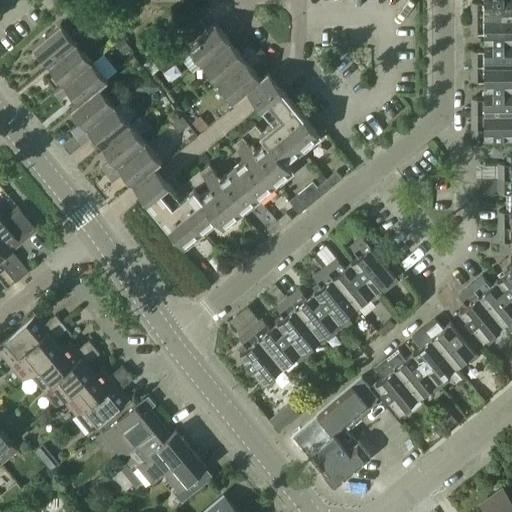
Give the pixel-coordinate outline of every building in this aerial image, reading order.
[(41,0),(48,9),(59,0),(58,0),(41,0)] [(471,1),(471,16),(511,16),(511,0),(483,0),(484,1),(471,1)] [(484,31),(484,40),(511,40),(511,16),(471,16),(471,32),(484,31)] [(32,45),(49,65),(97,25),(91,18),(70,35),(60,23),(32,45)] [(176,52),(192,72),(202,63),(230,41),(214,21),(186,44),(179,34),(151,57),(158,66),(176,52)] [(97,25),(49,65),(64,83),(92,60),(82,49),(103,32),(97,25)] [(123,52),(130,47),(122,38),(115,43),(123,52)] [(471,49),(471,64),(511,64),(511,40),(484,40),(484,49),(471,49)] [(218,82),(256,51),(250,44),(240,52),(230,41),(202,63),(218,82)] [(256,51),(218,82),(233,101),(247,90),(261,79),(251,66),(261,58),(256,51)] [(92,60),(64,83),(53,91),(59,98),(69,90),(79,101),(79,102),(99,86),(100,86),(107,80),(92,60)] [(511,64),(471,64),(471,80),(484,80),(484,88),(511,88),(511,64)] [(269,73),(261,79),(247,90),(257,102),(272,121),(261,130),(284,159),(318,132),(278,83),(269,73)] [(157,86),(150,78),(142,85),(146,89),(153,90),(157,86)] [(115,105),(100,86),(99,86),(79,102),(79,101),(71,108),(81,120),(71,128),(77,136),(115,105)] [(472,97),(471,112),(511,111),(511,88),(484,88),(484,97),(472,97)] [(102,146),(130,123),(115,105),(77,136),(64,146),(69,153),(92,134),(102,146)] [(511,111),(471,112),(471,128),(484,128),(484,137),(511,136),(511,111)] [(189,124),(180,114),(170,122),(179,132),(189,124)] [(209,124),(202,115),(193,122),(200,131),(209,124)] [(101,166),(107,173),(145,142),(130,123),(102,146),(111,157),(101,166)] [(284,159),(261,130),(255,124),(238,138),(273,181),(291,167),(284,159)] [(245,156),(233,166),(256,195),(273,181),(238,138),(233,141),(245,156)] [(123,171),(133,184),(155,166),(161,161),(145,142),(107,173),(113,179),(123,171)] [(498,177),(511,177),(511,152),(511,162),(498,162),(498,177)] [(203,166),(239,209),(256,195),(233,166),(220,177),(208,162),(203,166)] [(182,243),(199,230),(215,216),(192,187),(180,196),(168,182),(161,173),(155,166),(133,184),(139,192),(182,243)] [(192,187),(215,216),(222,224),(239,209),(203,166),(186,180),(192,187)] [(336,171),(326,179),(332,185),(341,178),(336,171)] [(511,192),(511,201),(511,177),(498,177),(498,192),(511,192)] [(322,193),(332,185),(326,179),(317,186),(313,181),(289,200),(299,212),(322,193)] [(0,204),(9,197),(0,186),(0,204)] [(498,210),(498,225),(511,224),(511,201),(511,210),(498,210)] [(11,250),(37,228),(19,206),(3,219),(0,215),(0,249),(20,274),(27,269),(11,250)] [(282,226),(291,218),(286,212),(276,219),(282,226)] [(282,226),(276,219),(267,227),(272,234),(282,226)] [(511,224),(498,225),(498,240),(510,241),(510,250),(511,249),(511,224)] [(358,254),(351,260),(379,294),(404,274),(385,250),(379,255),(362,235),(350,245),(358,254)] [(0,249),(0,262),(14,280),(20,274),(0,249)] [(236,252),(226,260),(232,267),(241,259),(236,252)] [(336,256),(324,266),(356,304),(367,295),(372,300),(379,294),(351,260),(344,266),(336,256)] [(232,267),(226,260),(217,267),(222,274),(232,267)] [(321,285),(314,290),(342,325),(349,319),(345,313),(356,304),(324,266),(313,275),(321,285)] [(511,268),(510,267),(496,279),(511,297),(511,268)] [(511,322),(511,297),(496,279),(490,284),(482,274),(470,284),(502,322),(506,328),(511,322)] [(490,331),(502,322),(470,284),(458,293),(466,303),(459,309),(464,314),(458,319),(477,342),(482,338),(487,343),(495,337),(490,331)] [(299,286),(287,296),(319,335),(330,325),(334,331),(342,325),(314,290),(307,296),(299,286)] [(283,315),(277,321),(305,355),(312,349),(308,344),(319,335),(287,296),(276,306),(283,315)] [(0,351),(9,363),(61,321),(55,314),(44,323),(36,313),(0,342),(0,351)] [(305,355),(277,321),(270,327),(262,317),(250,327),(282,365),(293,356),(297,361),(305,355)] [(442,327),(434,317),(423,326),(455,365),(466,355),(470,361),(478,354),(472,346),(477,342),(458,319),(453,323),(450,320),(442,327)] [(61,321),(9,363),(23,379),(30,373),(30,372),(62,346),(61,345),(54,336),(66,327),(61,321)] [(412,351),(441,385),(448,379),(444,374),(455,365),(423,326),(412,335),(420,345),(412,351)] [(282,365),(250,327),(238,336),(246,346),(239,352),(267,386),(275,380),(271,374),(282,365)] [(43,388),(94,346),(88,339),(77,349),(69,339),(61,345),(62,346),(30,372),(30,373),(43,388)] [(94,346),(43,388),(56,405),(63,399),(63,398),(96,371),(95,370),(88,362),(99,353),(94,346)] [(386,357),(418,395),(429,386),(433,391),(441,385),(412,351),(405,357),(397,347),(386,357)] [(411,410),(407,404),(418,395),(386,357),(375,366),(383,376),(369,387),(377,397),(383,392),(403,416),(411,410)] [(63,398),(63,399),(76,414),(128,372),(122,365),(110,374),(102,364),(95,370),(96,371),(63,398)] [(343,378),(349,372),(344,366),(340,369),(340,374),(343,378)] [(128,372),(76,414),(89,430),(129,397),(121,387),(133,378),(128,372)] [(288,438),(302,455),(307,451),(308,452),(309,452),(323,469),(322,470),(334,484),(370,455),(357,440),(355,437),(345,445),(334,432),(348,421),(377,397),(369,387),(360,376),(317,413),(317,414),(288,438)] [(130,450),(156,428),(162,424),(143,398),(102,432),(121,457),(130,450)] [(271,420),(280,430),(290,422),(281,411),(271,420)] [(450,412),(439,421),(447,431),(458,422),(450,412)] [(0,461),(1,462),(17,449),(0,427),(0,461)] [(163,471),(190,448),(175,429),(164,438),(156,428),(130,450),(153,479),(163,471)] [(204,467),(190,448),(163,471),(177,489),(172,493),(180,503),(201,485),(211,477),(203,467),(204,467)] [(24,491),(16,482),(12,486),(11,491),(16,497),(24,491)] [(485,510),(482,511),(511,511),(511,499),(503,488),(481,504),(485,510)] [(224,495),(203,511),(238,511),(229,501),(224,495)] [(73,506),(78,511),(94,511),(83,498),(73,506)]
